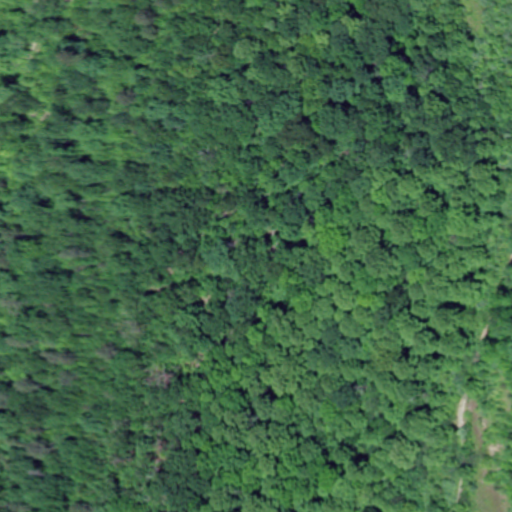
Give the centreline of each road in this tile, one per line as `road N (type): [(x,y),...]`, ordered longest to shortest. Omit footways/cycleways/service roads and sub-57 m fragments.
road 1 (track): [(1,0),(41,117),(123,232),(314,344),(471,406)]
road 2 (track): [(456,511),(471,406),(413,58),(379,0)]
